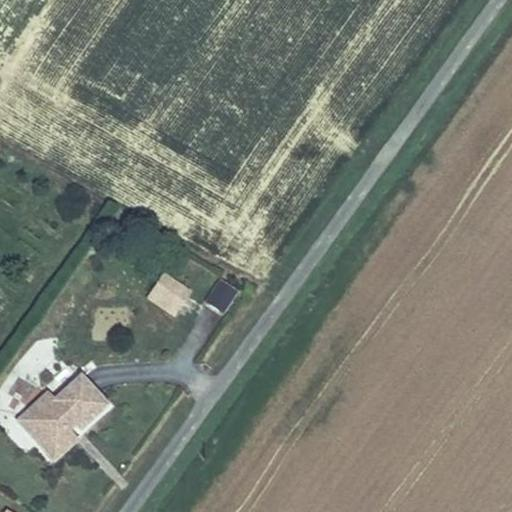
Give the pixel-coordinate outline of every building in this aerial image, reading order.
[(190,294),(164,277),(153,294),(180,311),(190,294)] [(220,279),(205,302),(224,315),(239,292),(220,279)] [(150,299),(177,316),(180,311),(153,294),(150,299)] [(46,437),(61,453),(74,441),(65,427),(73,422),(79,426),(103,404),(81,381),(56,402),(45,396),(30,408),(36,416),(26,428),(39,443),(46,437)] [(36,416),(30,408),(17,419),(26,428),(36,416)] [(54,459),(61,453),(46,437),(39,443),(54,459)]
